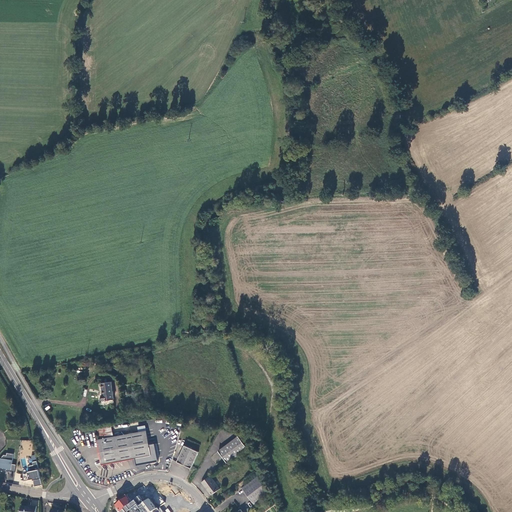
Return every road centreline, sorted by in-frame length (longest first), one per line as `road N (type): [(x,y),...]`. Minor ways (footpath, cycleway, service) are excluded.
road 1 (secondary): [(87,499),(0,356)]
road 2 (residential): [(207,511),(168,477),(87,499)]
